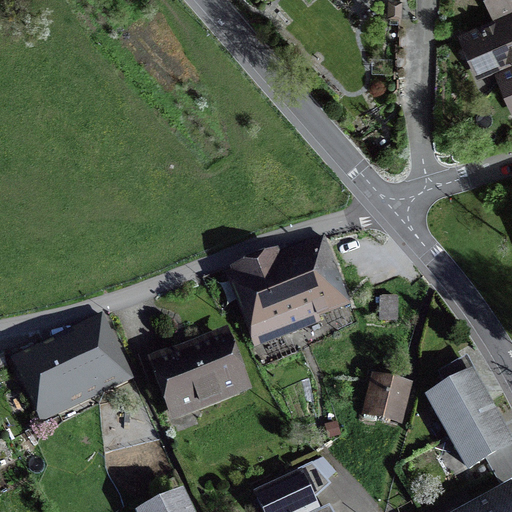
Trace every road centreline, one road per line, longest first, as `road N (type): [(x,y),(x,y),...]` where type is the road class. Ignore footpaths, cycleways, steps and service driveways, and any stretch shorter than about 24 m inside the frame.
road 1 (residential): [(390,209),(106,305),(0,328)]
road 2 (residential): [(390,209),(203,0)]
road 3 (residential): [(511,381),(467,307),(390,209)]
road 4 (residential): [(424,0),(421,150),(432,189)]
